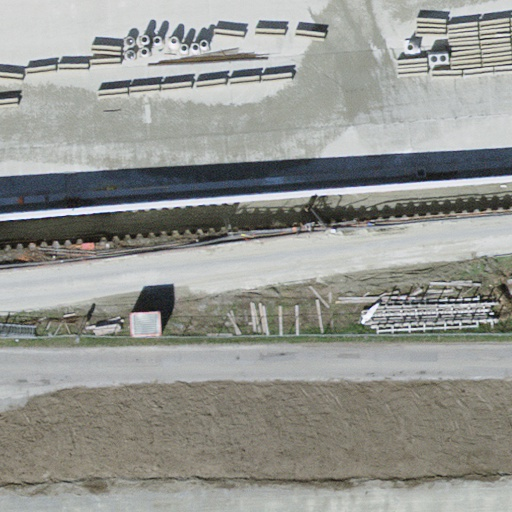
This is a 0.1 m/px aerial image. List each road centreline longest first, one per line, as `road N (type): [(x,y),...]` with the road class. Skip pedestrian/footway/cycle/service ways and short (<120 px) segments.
road 1 (motorway): [(0,121),(511,83)]
road 2 (unclassified): [(511,360),(0,367)]
